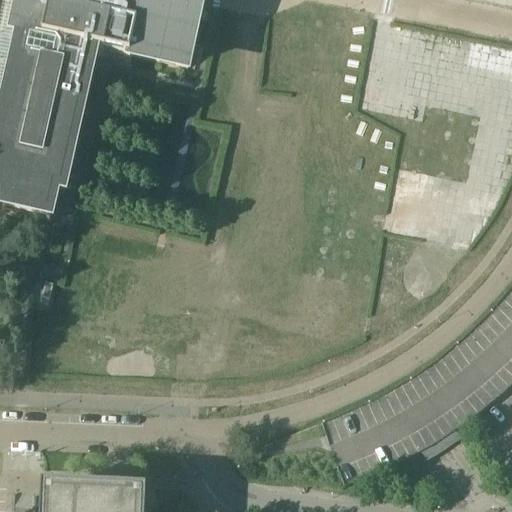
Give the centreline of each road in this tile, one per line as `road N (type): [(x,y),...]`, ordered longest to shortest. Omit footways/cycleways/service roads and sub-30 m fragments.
road 1 (unclassified): [(198,431),(292,414),(404,365),(459,323),(511,262)]
road 2 (unclassified): [(198,431),(116,441),(0,436)]
road 3 (unclassified): [(198,431),(234,492),(323,511)]
